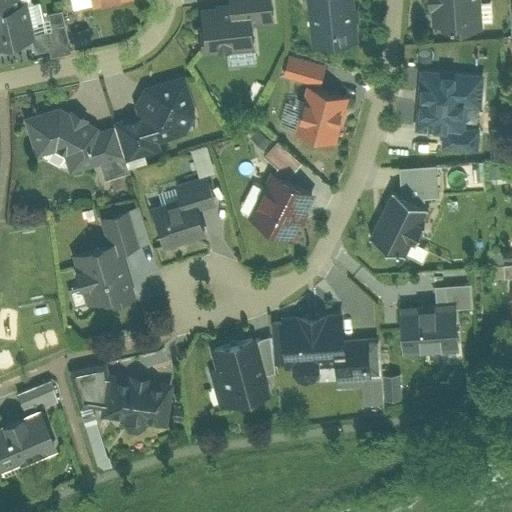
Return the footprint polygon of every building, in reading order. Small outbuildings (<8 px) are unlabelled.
[(26,0),(21,1),(0,5),(0,39),(30,33),(34,32),(27,0),(26,0)] [(231,0),(232,12),(201,13),(203,54),(259,51),(258,23),(276,23),(274,0),(231,0)] [(311,0),(314,41),(357,39),(354,0),(311,0)] [(431,0),(433,25),(483,23),(482,0),(431,0)] [(61,6),(48,9),(52,28),(34,32),(30,33),(34,48),(48,45),(50,53),(72,48),(61,6)] [(310,81),(296,127),(335,139),(350,92),(321,83),(327,62),(292,51),(285,74),(310,81)] [(422,64),(417,124),(445,127),(443,142),(479,145),(481,124),(465,122),(467,102),(483,103),(486,70),(422,64)] [(140,109),(115,117),(126,155),(160,145),(157,136),(187,128),(197,108),(185,71),(147,83),(139,102),(140,109)] [(104,175),(128,168),(114,121),(97,126),(73,98),(23,112),(30,140),(38,138),(40,149),(54,145),(65,151),(69,169),(99,160),(104,175)] [(279,135),(266,150),(280,163),(276,167),(289,174),(304,157),(279,135)] [(208,141),(192,146),(200,174),(210,172),(216,170),(208,141)] [(437,160),(402,162),(402,188),(425,199),(426,191),(438,191),(437,160)] [(276,167),(273,166),(249,213),(292,235),(316,188),(289,174),(276,167)] [(162,243),(209,231),(201,203),(218,199),(210,172),(200,174),(177,181),(181,197),(152,205),(162,243)] [(402,188),(394,184),(370,233),(406,250),(429,201),(425,199),(402,188)] [(100,212),(107,238),(70,248),(80,283),(82,282),(87,299),(102,295),(104,303),(135,294),(123,247),(140,242),(130,204),(100,212)] [(437,300),(402,302),(405,348),(462,345),(459,302),(473,301),(472,278),(436,280),(437,300)] [(348,309),(283,312),(285,362),(298,362),(298,370),(319,369),(318,360),(337,359),(338,382),(362,381),(363,400),(384,399),(380,329),(349,331),(348,309)] [(254,330),(209,342),(215,363),(209,364),(220,402),(270,388),(265,369),(255,334),(254,330)] [(255,334),(265,369),(277,367),(273,330),(255,334)] [(101,404),(103,371),(102,363),(74,369),(82,403),(101,404)] [(171,377),(103,371),(101,404),(100,414),(124,415),(123,425),(143,427),(144,418),(168,420),(171,377)] [(51,375),(20,385),(26,402),(57,391),(51,375)] [(41,402),(0,418),(0,465),(57,442),(41,402)]
